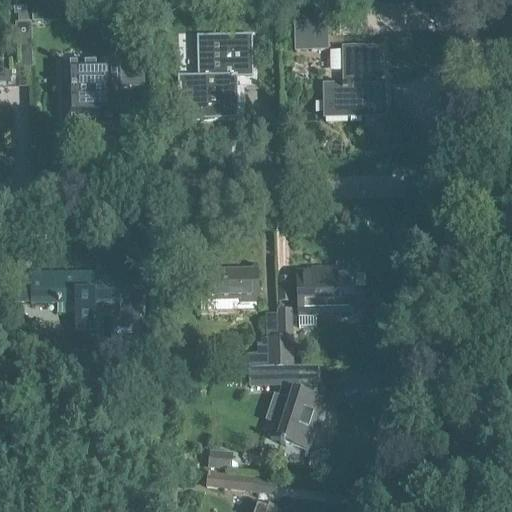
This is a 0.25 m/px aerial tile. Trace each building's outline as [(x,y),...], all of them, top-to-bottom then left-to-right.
[(42,0),(31,0),(32,25),(43,25),(42,0)] [(27,15),(18,15),(18,25),(31,24),(31,15),(27,15)] [(15,25),(17,71),(32,71),(31,24),(18,25),(15,25)] [(328,36),(309,36),(310,54),(328,54),(328,36)] [(198,80),(178,80),(179,125),(237,123),(236,80),(252,80),(251,39),(197,39),(198,80)] [(373,121),(375,119),(385,119),(383,51),(343,52),(344,88),(324,88),(325,120),(362,119),(364,121),(373,121)] [(75,81),(63,81),(64,127),(120,126),(119,90),(143,89),(142,59),(117,60),(117,66),(74,67),(75,81)] [(323,82),(333,82),(332,62),(322,63),(323,82)] [(353,317),(353,302),(352,271),(323,272),(323,275),(296,275),(297,318),(353,317)] [(256,274),(200,275),(200,303),(200,314),(257,313),(256,302),(256,274)] [(31,280),(32,306),(74,306),(74,337),(96,337),(96,306),(120,306),(120,323),(113,323),(114,347),(144,347),(147,290),(125,290),(125,277),(31,277),(31,280)] [(280,341),(293,341),(292,313),(279,313),(280,341)] [(257,357),(247,357),(248,374),(248,385),(269,385),(268,341),(256,351),(257,357)] [(280,341),(268,341),(268,371),(274,371),(281,370),(280,341)] [(140,364),(139,380),(148,381),(149,364),(140,364)] [(287,370),(281,370),(274,371),(274,385),(294,384),(294,371),(287,370)] [(283,400),(269,441),(308,453),(318,422),(321,424),(327,406),(323,404),(319,403),(320,390),(299,389),(296,389),(294,395),(291,403),(283,400)] [(213,458),(211,471),(211,472),(237,474),(238,460),(213,458)] [(208,476),(206,491),(253,496),(253,495),(254,481),(208,476)]
